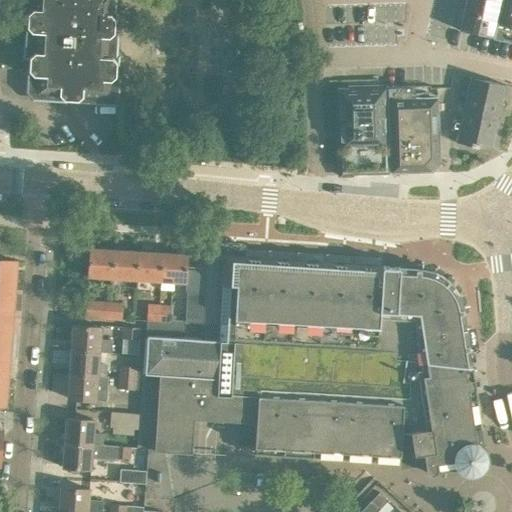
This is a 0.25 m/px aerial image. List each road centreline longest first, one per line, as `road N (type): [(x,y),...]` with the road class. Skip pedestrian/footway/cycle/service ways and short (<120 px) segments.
road 1 (residential): [(38,183),(17,511)]
road 2 (residential): [(214,197),(206,419),(186,511)]
road 3 (residential): [(511,72),(430,52),(329,57)]
road 4 (tertiary): [(214,197),(38,183)]
road 5 (tertiary): [(364,212),(214,197)]
road 6 (tertiary): [(364,212),(420,228),(488,232)]
road 7 (tertiary): [(489,206),(364,212)]
